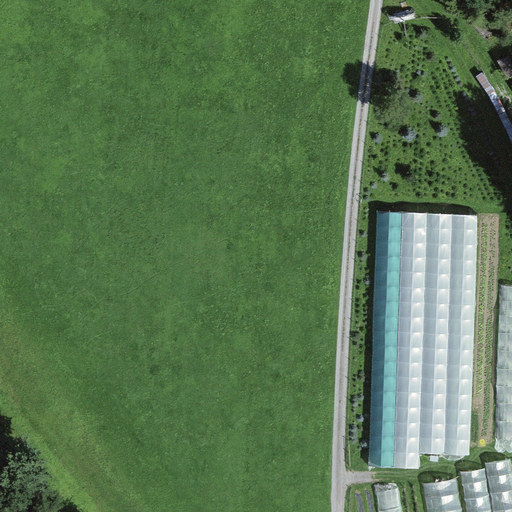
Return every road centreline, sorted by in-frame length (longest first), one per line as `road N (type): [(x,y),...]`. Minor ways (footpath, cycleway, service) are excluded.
road 1 (track): [(371,0),(343,256),(335,511)]
road 2 (track): [(452,0),(511,109)]
